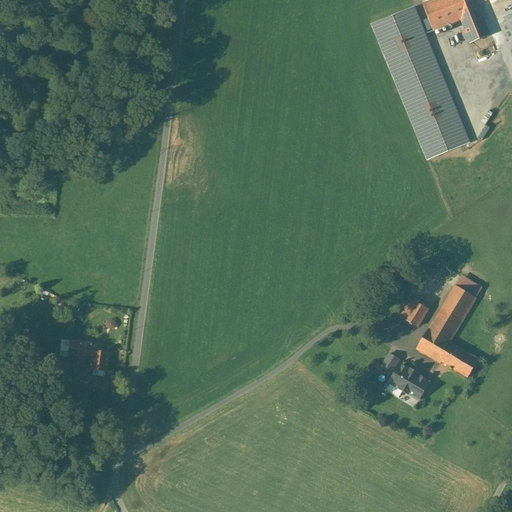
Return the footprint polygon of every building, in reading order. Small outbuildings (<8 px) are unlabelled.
[(474,0),(434,0),(423,5),(433,31),(461,19),(471,43),(489,36),(474,0)] [(414,8),(371,25),(426,161),(469,144),(414,8)] [(477,298),(455,285),(416,350),(469,380),(480,360),(451,342),(477,298)] [(428,310),(408,299),(397,315),(417,326),(428,310)] [(97,344),(71,340),(68,359),(90,362),(88,371),(107,374),(109,354),(96,352),(97,344)] [(399,360),(389,354),(381,367),(391,374),(399,360)] [(430,383),(401,364),(391,382),(420,400),(430,383)] [(63,388),(86,392),(87,381),(65,377),(63,388)]
